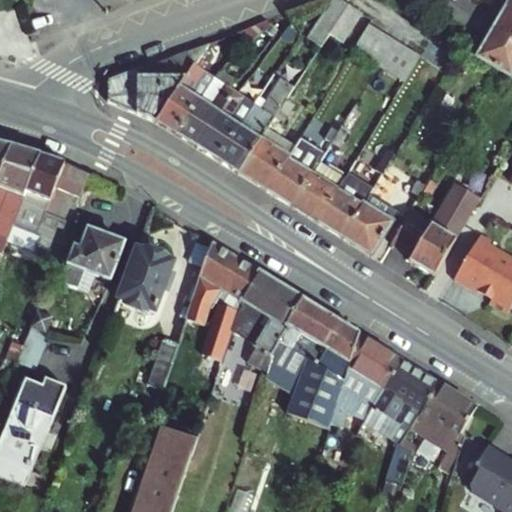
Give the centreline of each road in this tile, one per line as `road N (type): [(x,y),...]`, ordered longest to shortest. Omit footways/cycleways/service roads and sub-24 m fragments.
road 1 (secondary): [(22,108),(155,164),(511,386)]
road 2 (secondary): [(228,0),(79,56),(42,81),(22,108)]
